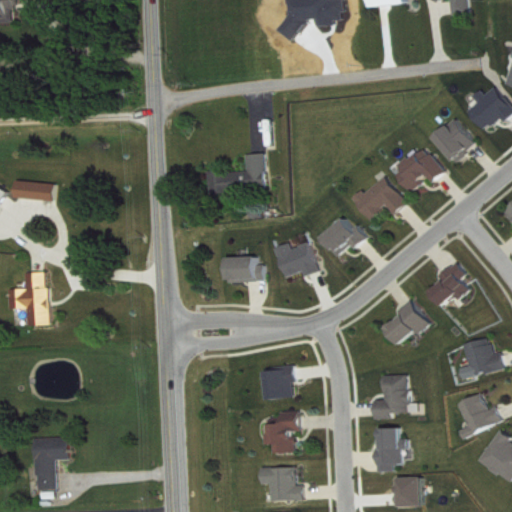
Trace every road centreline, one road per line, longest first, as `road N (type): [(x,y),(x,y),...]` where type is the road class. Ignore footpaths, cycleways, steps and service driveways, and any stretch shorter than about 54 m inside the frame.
road 1 (tertiary): [(175,511),(152,0)]
road 2 (residential): [(168,335),(321,318),(511,164)]
road 3 (residential): [(156,101),(481,59)]
road 4 (residential): [(321,318),(341,383),(347,511)]
